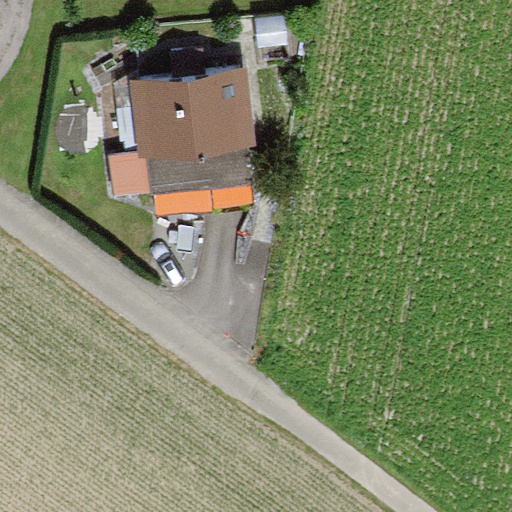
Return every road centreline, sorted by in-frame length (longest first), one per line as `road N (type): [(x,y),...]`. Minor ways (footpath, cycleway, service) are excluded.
road 1 (residential): [(0,203),(241,379)]
road 2 (track): [(416,511),(241,379)]
